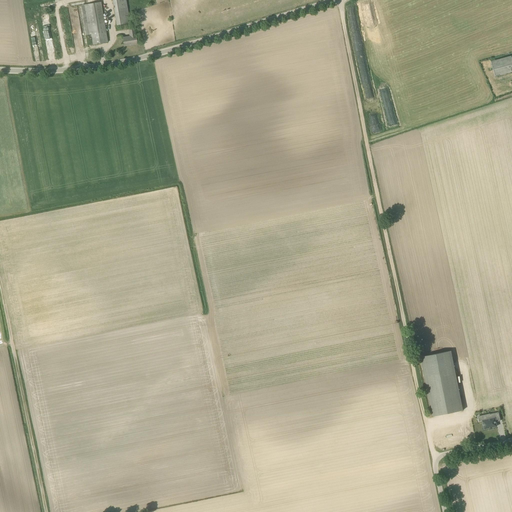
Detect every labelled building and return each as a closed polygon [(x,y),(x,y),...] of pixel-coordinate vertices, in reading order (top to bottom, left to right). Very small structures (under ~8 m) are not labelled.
[(112,0),(116,25),(130,23),(126,0),(112,0)] [(91,34),(93,45),(107,42),(100,1),(83,5),(89,35),(91,34)] [(51,45),(50,21),(42,21),(44,46),(51,45)] [(124,46),(137,44),(134,28),(128,29),(129,36),(123,37),(124,46)] [(490,60),(494,76),(511,71),(511,61),(510,55),(490,60)] [(463,410),(451,351),(421,357),(433,416),(463,410)] [(482,424),(484,432),(497,430),(496,424),(500,423),(500,424),(501,424),(499,416),(490,417),(490,419),(486,420),(486,423),(482,424)]
